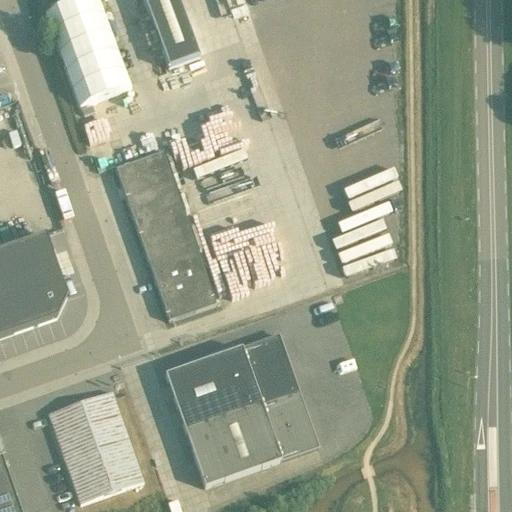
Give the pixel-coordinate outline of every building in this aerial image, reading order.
[(77,112),(133,94),(102,0),(90,0),(46,14),(77,112)] [(142,0),(168,70),(199,59),(177,0),(142,0)] [(168,324),(215,307),(162,155),(114,172),(168,324)] [(45,239),(0,254),(0,340),(56,321),(66,300),(45,239)] [(204,491),(318,451),(298,393),(277,338),(164,378),(204,491)] [(79,508),(143,486),(111,395),(48,417),(79,508)] [(0,511),(16,511),(0,463),(0,511)]
